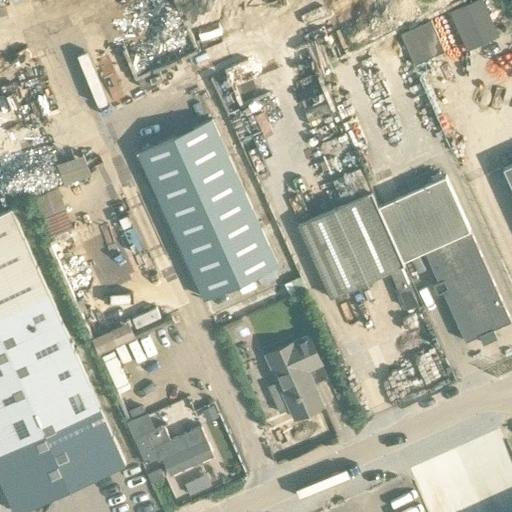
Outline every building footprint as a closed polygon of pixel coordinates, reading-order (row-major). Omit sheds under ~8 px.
[(471,47),(502,33),(486,0),(473,0),(453,10),(471,47)] [(416,65),(446,50),(432,20),(401,34),(416,65)] [(212,119),(139,152),(205,299),(278,265),(212,119)] [(443,290),(466,342),(479,335),(483,344),(494,339),(490,331),(511,321),(470,230),(446,176),(421,121),(354,151),(373,193),(379,206),(402,261),(425,251),(439,281),(433,284),(435,288),(437,287),(440,292),(443,290)] [(65,181),(93,174),(88,154),(60,161),(65,181)] [(420,303),(402,261),(379,206),(373,193),(300,224),(331,297),(391,271),(407,309),(420,303)] [(0,475),(16,511),(17,511),(126,464),(11,208),(0,213),(0,475)] [(307,289),(301,276),(272,289),(271,286),(255,292),(257,296),(249,299),(250,302),(242,306),(246,315),(307,289)] [(309,335),(267,354),(280,383),(270,388),(281,413),(291,408),(295,418),(323,406),(307,370),(322,363),(309,335)] [(145,413),(142,405),(129,410),(133,418),(145,413)] [(171,438),(164,424),(134,437),(146,462),(157,458),(158,460),(163,459),(170,475),(215,455),(201,424),(171,438)] [(148,474),(153,483),(165,477),(161,468),(148,474)] [(185,483),(190,494),(201,489),(196,478),(185,483)]
